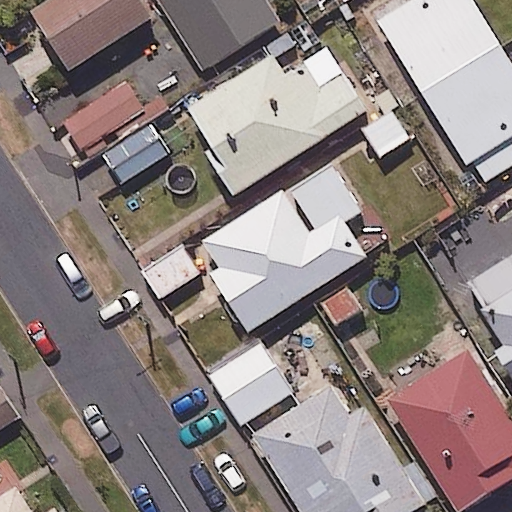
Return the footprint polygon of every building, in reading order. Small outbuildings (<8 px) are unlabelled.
[(154,11),(146,0),(45,0),(35,7),(73,64),(154,11)] [(282,18),(271,0),(163,0),(205,66),(282,18)] [(344,0),(300,0),(298,2),(314,24),(346,2),(344,0)] [(511,54),(478,0),(407,0),(382,16),(470,160),(474,158),(487,179),(511,162),(511,54)] [(29,50),(13,61),(35,92),(70,68),(40,24),(21,37),(29,50)] [(274,51),(191,103),(216,143),(208,148),(235,190),(368,106),(329,45),(287,72),(274,51)] [(146,107),(128,79),(66,118),(84,146),(146,107)] [(411,135),(391,107),(364,126),(384,154),(411,135)] [(191,134),(179,116),(160,128),(154,120),(106,151),(124,178),(191,134)] [(333,159),(204,237),(221,264),(215,268),(250,326),(368,254),(346,217),(363,207),(333,159)] [(201,270),(183,242),(144,267),(163,295),(201,270)] [(511,253),(471,279),(508,339),(496,347),(511,372),(511,253)] [(347,275),(314,296),(337,330),(369,308),(347,275)] [(294,391),(262,339),(212,370),(244,422),(294,391)] [(511,477),(511,409),(470,342),(390,391),(461,508),(511,477)] [(404,511),(438,491),(416,456),(406,462),(368,403),(352,413),(332,382),(255,432),(306,511),(404,511)] [(0,384),(0,430),(24,416),(3,383),(0,384)] [(48,511),(34,511),(17,485),(0,496),(0,511),(64,511),(60,505),(48,511)]
